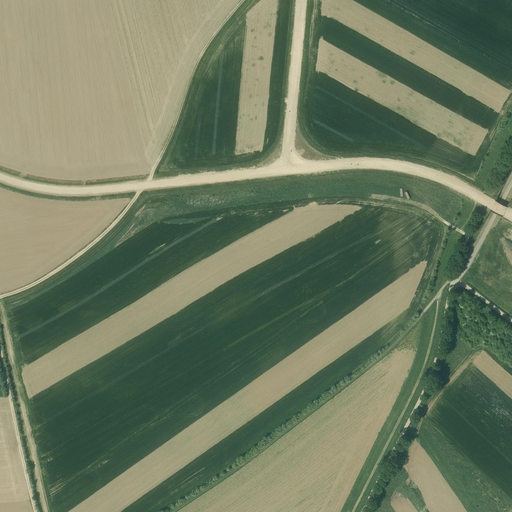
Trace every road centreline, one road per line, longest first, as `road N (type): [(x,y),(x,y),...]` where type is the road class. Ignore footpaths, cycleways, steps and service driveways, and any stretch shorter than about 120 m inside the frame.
road 1 (track): [(243,0),(198,60),(159,156),(118,219),(64,264),(0,297)]
road 2 (unclassified): [(361,511),(431,372),(452,280),(511,182)]
road 3 (track): [(440,291),(412,393),(352,511)]
road 4 (track): [(0,348),(35,511)]
road 5 (track): [(404,332),(452,280),(473,225)]
